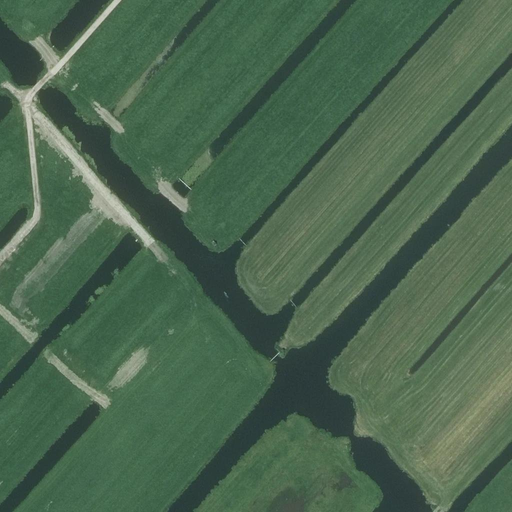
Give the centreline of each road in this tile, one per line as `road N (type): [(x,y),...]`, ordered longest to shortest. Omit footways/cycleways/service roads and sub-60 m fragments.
road 1 (track): [(0,260),(36,218),(31,93),(116,0)]
road 2 (track): [(0,308),(115,410)]
